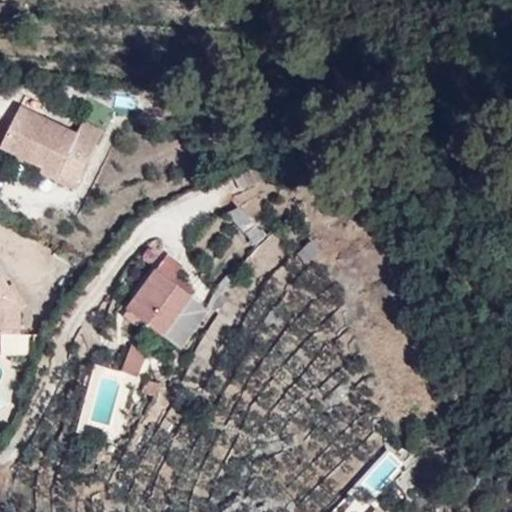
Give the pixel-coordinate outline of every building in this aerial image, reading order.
[(74,188),(94,146),(74,137),(76,133),(20,106),(19,106),(0,144),(0,145),(44,167),(41,172),(74,188)] [(94,146),(102,130),(82,120),(76,133),(74,137),(94,146)] [(223,208),(251,237),(261,230),(232,199),(223,208)] [(169,253),(128,307),(163,334),(191,297),(171,282),(184,264),(169,253)] [(19,308),(0,275),(0,333),(19,333),(19,308)] [(181,348),(209,311),(191,297),(163,334),(181,348)] [(131,343),(121,370),(138,376),(147,349),(131,343)]
